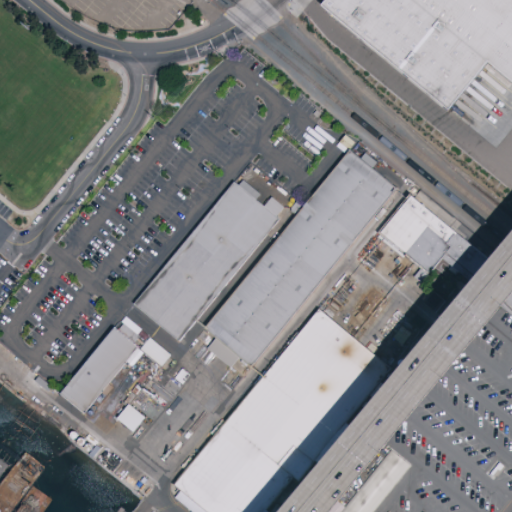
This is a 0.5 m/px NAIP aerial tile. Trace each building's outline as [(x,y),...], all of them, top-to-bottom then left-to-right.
[(328,0),(511,0),(511,81),(489,62),(449,110),(324,5),(328,0)] [(348,149),(304,204),(204,326),(253,366),(397,189),(348,149)] [(233,182),(279,219),(178,342),(132,304),(233,182)] [(443,264),(460,241),(401,196),(372,234),(421,272),(438,250),(444,255),(439,261),(443,264)] [(511,324),(499,315),(511,297),(511,324)] [(317,314),(387,369),(298,483),(290,476),(261,511),(209,511),(179,488),(317,314)] [(113,327),(138,348),(83,414),(58,394),(113,327)] [(171,355),(150,338),(141,350),(162,366),(171,355)] [(147,419),(130,404),(118,418),(134,433),(147,419)] [(375,511),(410,464),(389,449),(343,511),(375,511)]
